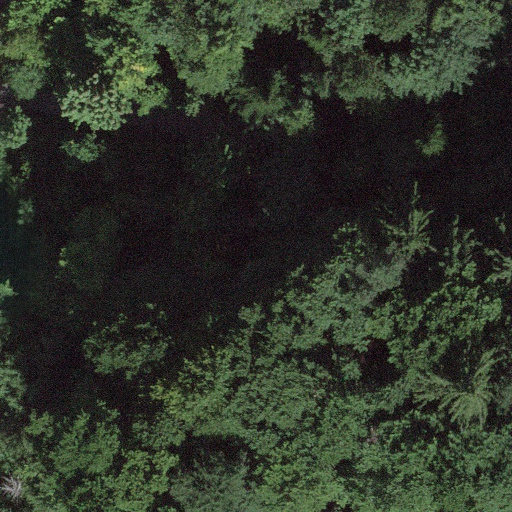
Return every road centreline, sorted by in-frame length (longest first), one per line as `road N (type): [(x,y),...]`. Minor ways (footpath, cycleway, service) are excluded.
road 1 (track): [(511,56),(285,127),(81,120),(0,107)]
road 2 (motorway): [(511,372),(466,277),(395,183),(312,98),(193,0)]
